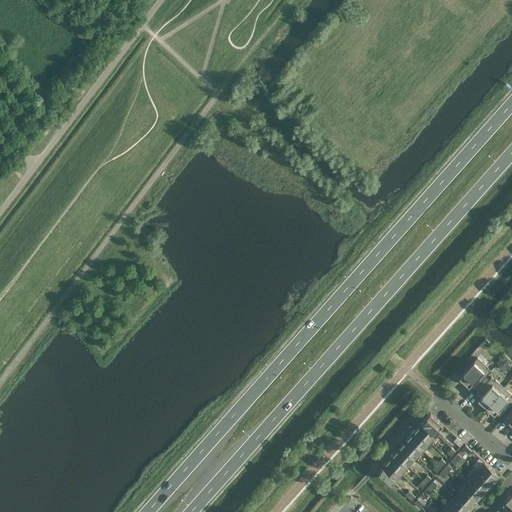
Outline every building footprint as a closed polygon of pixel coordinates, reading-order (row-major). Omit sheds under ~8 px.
[(499,362),(503,367),(510,361),(506,356),(499,362)] [(467,383),(474,389),(491,370),(487,367),(487,366),(478,357),(460,377),(467,383)] [(481,402),(486,406),(504,387),(496,380),(495,380),(491,377),(475,395),(482,401),(481,402)] [(504,387),(486,406),(492,411),(492,410),(499,417),(511,402),(511,395),(511,394),(504,387)] [(436,433),(443,425),(431,413),(423,421),(436,433)] [(436,433),(423,421),(416,430),(429,441),(436,433)] [(429,441),(416,430),(409,438),(421,449),(429,441)] [(463,442),(457,437),(454,440),(460,446),(463,442)] [(421,449),(409,438),(401,446),(414,457),(421,449)] [(469,454),(472,451),(472,450),(466,444),(462,448),(469,454)] [(414,457),(401,446),(394,454),(407,465),(414,457)] [(456,451),(452,447),(447,452),(451,456),(456,451)] [(462,456),(458,453),(454,458),(458,461),(462,456)] [(407,465),(394,454),(387,462),(400,473),(407,465)] [(441,467),(446,462),(442,458),(437,463),(441,467)] [(379,470),(392,482),(400,473),(387,462),(379,470)] [(498,474),(485,462),(478,471),(491,482),(498,474)] [(439,470),(441,467),(437,463),(433,468),(437,472),(439,470)] [(452,468),(448,464),(444,469),(448,472),(452,468)] [(443,478),(448,472),(444,469),(439,474),(443,478)] [(478,471),(471,479),(484,490),(491,482),(478,471)] [(427,483),(431,478),(427,474),(423,479),(427,483)] [(424,486),(427,483),(423,479),(419,485),(423,488),(424,486)] [(471,479),(463,487),(476,498),(484,490),(471,479)] [(438,483),(434,480),(429,485),(433,488),(438,483)] [(429,493),(433,488),(429,485),(425,490),(429,493)] [(463,487),(456,495),(469,506),(476,498),(463,487)] [(409,490),(406,493),(406,494),(412,499),(415,496),(409,490)] [(511,511),(511,492),(500,507),(505,511),(511,511)] [(464,511),(469,506),(456,495),(449,503),(459,511),(464,511)] [(414,501),(421,507),(424,504),(418,498),(414,501)] [(459,511),(449,503),(442,511),(443,511),(459,511)]
